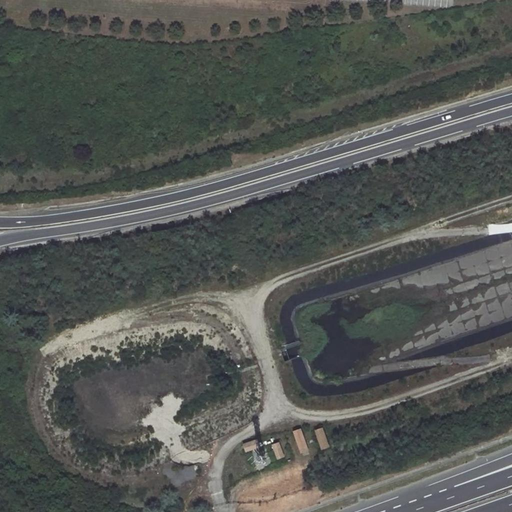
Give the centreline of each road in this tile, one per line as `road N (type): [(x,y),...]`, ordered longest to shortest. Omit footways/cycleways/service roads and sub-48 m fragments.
road 1 (motorway): [(0,241),(180,208),(511,113)]
road 2 (motorway): [(511,98),(175,198),(0,222)]
